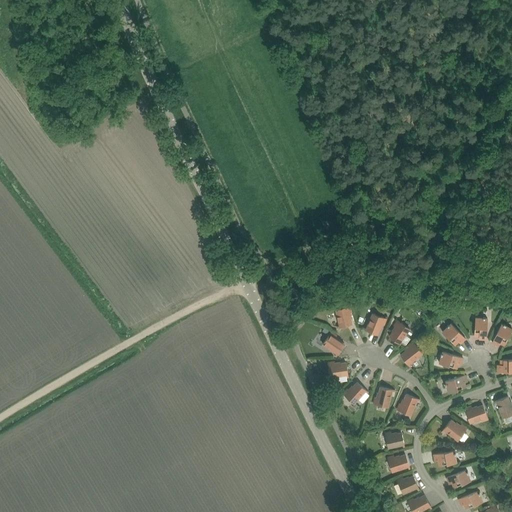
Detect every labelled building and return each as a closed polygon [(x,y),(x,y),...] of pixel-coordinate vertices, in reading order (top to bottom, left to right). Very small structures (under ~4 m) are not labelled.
[(338,327),(352,324),(350,313),(352,312),(351,305),(336,309),(340,325),(337,326),(338,327)] [(364,328),(378,334),(382,323),(385,325),(387,318),(373,313),(367,328),(364,327),(364,328)] [(480,338),(487,339),(488,318),(486,318),(486,317),(484,317),(484,318),(476,317),(475,335),(480,336),(480,338)] [(392,331),(388,336),(400,344),(401,342),(411,329),(398,319),(393,325),(395,326),(391,330),(392,331)] [(443,331),(456,345),(459,341),(461,343),(466,338),(452,323),(450,324),(449,324),(448,325),(448,326),(443,331)] [(502,323),(493,342),(499,345),(500,343),(505,345),(511,330),(511,328),(506,325),(507,324),(505,323),(504,324),(502,323)] [(336,355),(337,356),(345,343),(336,337),(337,334),(332,331),(324,343),(337,353),(336,355)] [(405,350),(400,354),(410,367),(412,366),(410,363),(423,353),(413,340),(407,345),(408,346),(404,349),(405,350)] [(440,363),(457,368),(459,363),(461,364),(464,357),(443,351),(443,353),(442,353),(441,355),(442,355),(440,363)] [(498,364),(498,371),(511,371),(511,359),(501,359),(501,364),(498,364)] [(349,377),(347,362),(336,364),(335,361),(328,362),(331,377),(347,374),(348,377),(349,377)] [(449,392),(466,387),(465,382),(468,381),(466,374),(446,381),(446,383),(445,383),(446,385),(447,385),(449,392)] [(369,392),(358,382),(350,390),(348,388),(343,393),(355,403),(366,391),(368,393),(369,392)] [(395,391),(396,390),(381,386),(378,397),(376,397),(374,403),(389,407),(392,390),(395,391)] [(420,400),(421,399),(407,393),(403,404),(400,403),(397,409),(411,415),(418,399),(420,400)] [(509,397),(508,396),(494,401),(498,412),(495,413),(498,419),(511,414),(506,398),(509,397)] [(483,421),(487,419),(489,419),(483,405),(473,409),(472,406),(466,408),(471,422),(482,418),(483,421)] [(460,426),(451,419),(442,431),(443,432),(445,430),(458,440),(467,428),(462,424),(460,426)] [(387,432),(386,433),(389,447),(399,445),(399,448),(405,447),(402,432),(388,435),(387,432)] [(455,450),(434,454),(435,461),(438,460),(439,465),(457,462),(456,454),(457,454),(456,452),(455,452),(455,450)] [(388,457),(393,471),(408,466),(409,468),(411,468),(406,454),(395,457),(394,455),(388,457)] [(467,469),(447,477),(450,483),(452,482),(454,487),(471,480),(468,473),(469,473),(468,470),(467,471),(467,469)] [(420,489),(414,475),(403,480),(402,477),(396,480),(402,493),(417,487),(418,490),(420,489)] [(478,490),(459,498),(462,505),(464,504),(466,508),(483,501),(480,494),(481,494),(480,491),(479,492),(478,490)] [(432,508),(425,494),(415,500),(414,497),(408,500),(414,511),(417,511),(430,506),(431,508),(432,508)] [(398,502),(395,496),(389,499),(392,505),(398,502)]
